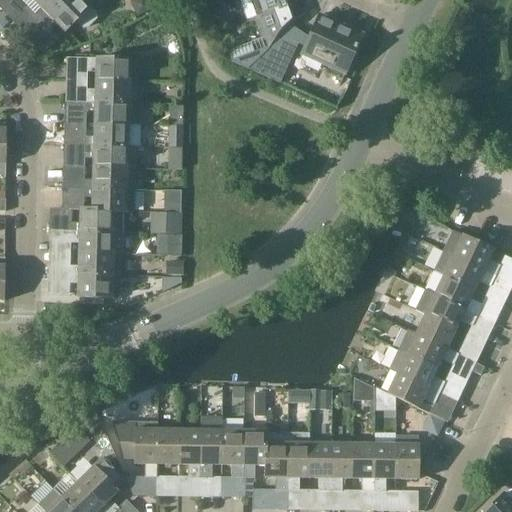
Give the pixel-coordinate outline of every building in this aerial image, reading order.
[(17,0),(31,0),(33,2),(35,0),(3,0),(0,3),(0,10),(1,12),(5,12),(17,0)] [(23,34),(27,38),(66,0),(35,0),(33,2),(42,11),(23,30),(23,34)] [(90,0),(66,0),(27,38),(32,42),(36,42),(55,24),(64,34),(77,22),(84,28),(88,28),(97,20),(97,15),(90,8),(95,4),(90,0)] [(135,9),(138,16),(151,10),(146,0),(138,0),(137,1),(135,9)] [(305,0),(252,0),(259,17),(270,49),(293,28),(294,27),(287,8),(306,1),(305,0)] [(298,44),(305,48),(302,54),(346,74),(363,36),(319,16),(309,38),(293,28),(270,49),(248,69),(280,83),(298,44)] [(95,70),(95,83),(130,84),(137,84),(138,61),(131,61),(66,59),(66,66),(68,69),(95,70)] [(65,97),(65,103),(129,105),(130,84),(95,83),(95,95),(68,94),(65,97)] [(94,125),(129,126),(141,126),(142,105),(129,105),(65,103),(64,109),(67,112),(94,113),(94,125)] [(170,127),(182,127),(183,106),(169,106),(168,127),(170,127)] [(64,140),(64,146),(128,148),(129,126),(94,125),(93,138),(67,137),(64,140)] [(170,127),(169,149),(182,149),(183,127),(182,127),(170,127)] [(93,156),(93,168),(135,169),(136,148),(128,148),(64,146),(63,152),(66,155),(93,156)] [(182,149),(169,149),(168,170),(182,170),(182,149)] [(63,183),(62,189),(134,191),(135,169),(93,168),(92,181),(66,180),(63,183)] [(92,199),(91,211),(91,212),(122,213),(122,214),(134,214),(134,191),(62,189),(62,196),(65,198),(92,199)] [(181,192),(165,192),(164,214),(181,214),(181,192)] [(402,205),(401,207),(399,212),(410,217),(412,212),(413,211),(402,205)] [(50,226),(49,232),(121,234),(122,214),(122,213),(91,212),(91,211),(80,211),(79,224),(53,224),(50,226)] [(79,242),(78,255),(120,256),(121,234),(49,232),(49,239),(52,242),(79,242)] [(453,232),(444,253),(511,285),(511,273),(500,268),(501,267),(490,261),(494,252),(463,237),(453,232)] [(181,236),(158,236),(157,256),(181,256),(181,236)] [(435,272),(444,276),(475,291),(480,282),(491,288),(491,286),(509,295),(511,288),(511,285),(444,253),(435,272)] [(48,269),(48,276),(113,277),(120,277),(120,256),(78,255),(78,267),(51,267),(48,269)] [(183,263),(181,263),(171,263),(171,276),(180,276),(182,276),(183,263)] [(388,269),(386,273),(387,273),(395,277),(397,273),(389,269),(388,269)] [(113,277),(48,276),(48,282),(51,285),(78,285),(77,299),(119,300),(120,277),(113,277)] [(466,311),(477,316),(495,325),(499,316),(482,308),(483,306),(471,300),(475,291),(444,276),(434,295),(434,296),(466,311)] [(477,316),(466,311),(434,296),(434,295),(425,291),(415,311),(425,316),(425,315),(457,330),(461,322),(473,327),(473,326),(491,334),(495,325),(477,316)] [(425,315),(416,335),(447,350),(457,330),(425,315)] [(407,330),(397,350),(438,369),(442,361),(454,366),(455,365),(472,373),(476,364),(458,355),(447,350),(416,335),(407,330)] [(458,355),(476,364),(480,355),(462,346),(458,355)] [(387,371),(396,375),(397,374),(440,394),(458,403),(462,394),(444,385),(445,383),(434,378),(438,369),(397,350),(387,371)] [(396,375),(387,394),(419,410),(424,400),(435,405),(435,403),(440,394),(397,374),(396,375)] [(243,389),(234,389),(234,399),(238,399),(243,394),(243,389)] [(375,404),(374,412),(395,413),(395,399),(375,389),(375,404)] [(310,392),(310,401),(320,401),(320,392),(310,391),(310,392)] [(310,405),(310,401),(310,392),(289,392),(289,405),(310,405)] [(265,406),(266,394),(255,394),(255,406),(265,406)] [(458,403),(440,394),(435,403),(453,412),(458,403)] [(350,395),(338,395),(338,408),(350,408),(350,395)] [(444,422),(430,415),(425,426),(427,432),(437,437),(444,422)] [(201,419),(201,431),(200,498),(210,498),(210,480),(212,480),(212,466),(222,467),(222,431),(222,419),(201,419)] [(157,431),(158,431),(158,424),(113,423),(124,460),(135,460),(134,466),(145,466),(145,479),(147,479),(147,498),(156,498),(157,478),(157,466),(157,431)] [(179,431),(158,431),(157,431),(157,466),(179,466),(179,431)] [(200,498),(201,431),(179,431),(179,466),(188,466),(188,479),(190,480),(190,498),(200,498)] [(233,499),(243,499),(244,432),(222,431),(222,467),(232,467),(232,479),(233,479),(233,499)] [(267,432),(244,432),(243,499),(253,499),(253,480),(255,480),(255,467),(265,467),(266,467),(266,444),(267,433),(267,432)] [(277,511),(287,511),(288,433),(267,433),(266,444),(266,467),(265,467),(265,479),(276,479),(276,492),(277,492),(277,511)] [(309,479),(310,444),(310,434),(288,433),(287,511),(297,511),(297,492),(299,492),(300,479),(309,479)] [(396,438),(395,445),(395,480),(418,481),(419,438),(396,438)] [(320,511),(330,511),(331,445),(310,444),(309,479),(319,480),(319,493),(321,493),(320,511)] [(342,480),(352,480),(353,445),(331,445),(330,511),(340,511),(341,493),(342,493),(342,480)] [(352,480),(374,480),(374,445),(353,445),(352,480)] [(374,492),(373,511),(383,511),(384,493),(385,493),(385,480),(395,480),(395,445),(374,445),(374,480),(374,492)] [(94,468),(78,483),(106,511),(118,511),(119,510),(110,501),(118,493),(115,490),(122,484),(122,479),(103,459),(94,468)] [(157,478),(156,498),(167,498),(167,478),(157,478)] [(106,511),(78,483),(62,499),(74,511),(106,511)] [(40,507),(44,511),(74,511),(62,499),(54,492),(40,507)] [(364,511),(366,511),(373,511),(374,492),(364,492),(364,511)] [(407,511),(417,511),(418,493),(408,492),(407,511)] [(511,511),(511,502),(504,494),(485,511),(511,511)]
